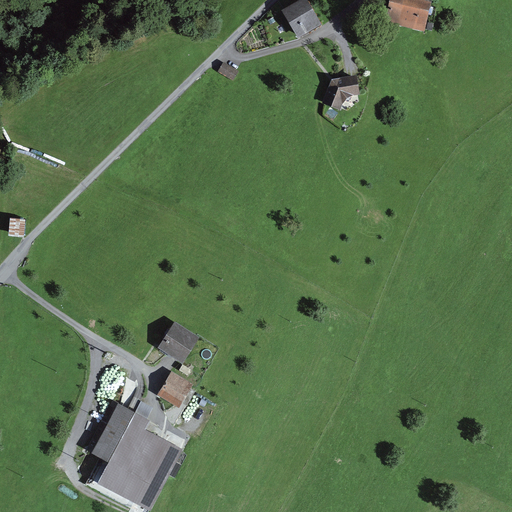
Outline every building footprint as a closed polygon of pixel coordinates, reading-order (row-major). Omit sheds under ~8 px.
[(316,0),(304,0),(290,8),(303,30),(326,18),(316,0)] [(400,0),(397,14),(434,23),(440,0),(400,0)] [(225,57),(222,64),(236,72),(240,66),(225,57)] [(340,74),(330,97),(349,105),(352,97),(362,90),(368,89),(367,72),(340,74)] [(178,323),(165,343),(187,358),(200,339),(178,323)] [(196,385),(178,372),(167,386),(185,400),(196,385)] [(126,403),(104,446),(165,476),(182,443),(152,427),(157,418),(126,403)]
